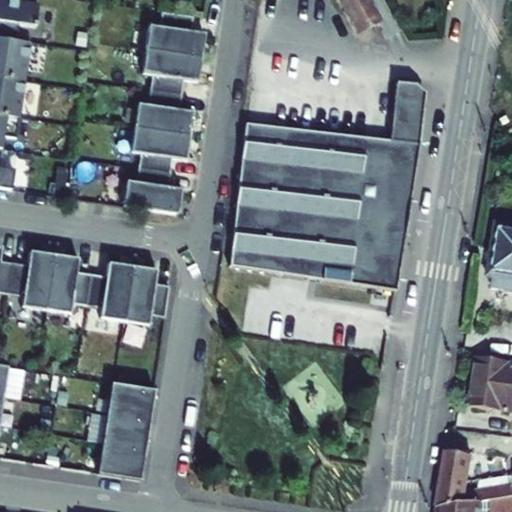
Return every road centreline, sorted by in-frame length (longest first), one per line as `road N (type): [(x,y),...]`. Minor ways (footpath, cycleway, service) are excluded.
road 1 (tertiary): [(401,511),(479,0)]
road 2 (residential): [(199,243),(157,511)]
road 3 (residential): [(234,0),(199,243)]
road 4 (residential): [(0,212),(199,243)]
road 5 (residential): [(152,511),(0,489)]
